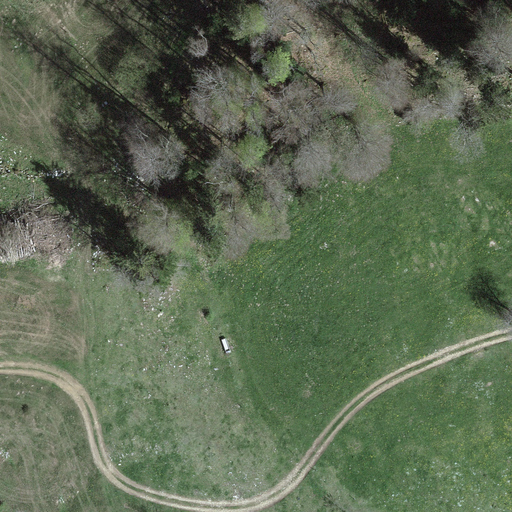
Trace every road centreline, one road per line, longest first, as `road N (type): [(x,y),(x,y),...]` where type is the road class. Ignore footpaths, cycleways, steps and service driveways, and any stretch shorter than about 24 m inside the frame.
road 1 (track): [(227,511),(281,495),(375,395),(511,351)]
road 2 (track): [(0,380),(62,378),(83,397),(102,463),(121,488),(148,504),(223,511)]
